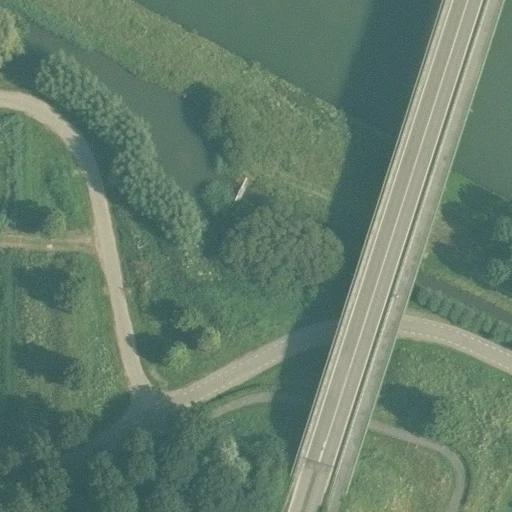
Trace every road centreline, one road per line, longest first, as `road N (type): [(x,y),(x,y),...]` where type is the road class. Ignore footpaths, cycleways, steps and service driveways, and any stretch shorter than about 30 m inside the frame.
road 1 (tertiary): [(0,498),(308,336),(402,325),(511,364)]
road 2 (track): [(511,296),(276,135),(247,103),(43,0)]
road 3 (tertiary): [(303,511),(467,0)]
road 4 (track): [(148,418),(81,153),(55,121),(0,99)]
